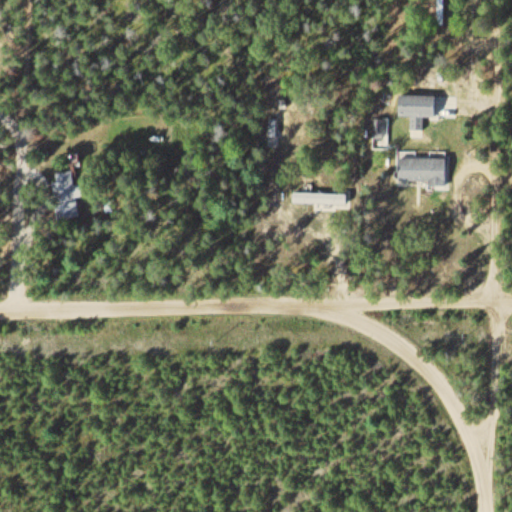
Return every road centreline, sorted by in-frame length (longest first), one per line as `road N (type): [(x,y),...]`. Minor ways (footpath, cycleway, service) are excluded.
road 1 (residential): [(0,310),(494,296)]
road 2 (residential): [(279,307),(328,308),(404,340),(453,393),(491,484)]
road 3 (track): [(491,484),(494,296)]
